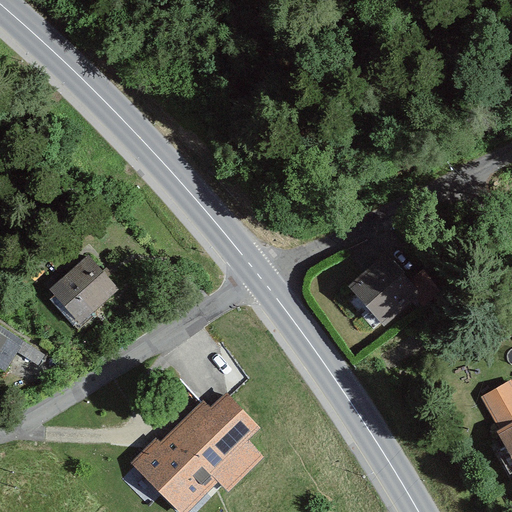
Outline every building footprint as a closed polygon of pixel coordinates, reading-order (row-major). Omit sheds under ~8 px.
[(369,334),(403,302),(370,267),(336,299),(369,334)] [(87,348),(132,309),(101,274),(57,313),(87,348)] [(0,382),(29,400),(48,369),(0,339),(0,382)] [(182,511),(184,511),(261,427),(217,388),(140,474),(182,511)] [(498,442),(511,433),(511,396),(507,389),(477,406),(498,442)] [(511,482),(511,433),(498,442),(491,446),(511,482)]
